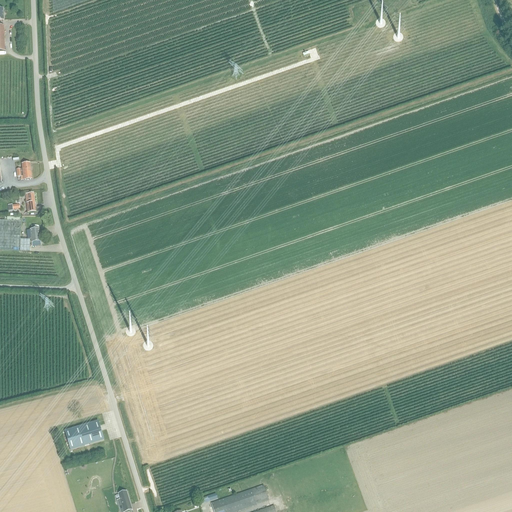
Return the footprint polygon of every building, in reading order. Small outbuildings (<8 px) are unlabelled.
[(32,179),(30,163),(22,164),(22,169),(16,170),(17,177),(23,176),(24,180),(32,179)] [(36,212),(34,194),(26,195),(28,213),(36,212)] [(21,221),(0,220),(0,250),(30,252),(30,240),(20,239),(21,221)] [(39,229),(30,230),(32,247),(41,246),(39,229)] [(90,406),(100,404),(95,386),(85,388),(90,406)] [(104,441),(101,431),(98,421),(65,432),(70,451),(104,441)] [(214,511),(234,511),(269,500),(264,486),(211,503),(214,511)] [(126,492),(118,494),(122,505),(119,506),(120,511),(126,511),(132,510),(130,503),(126,492)]
